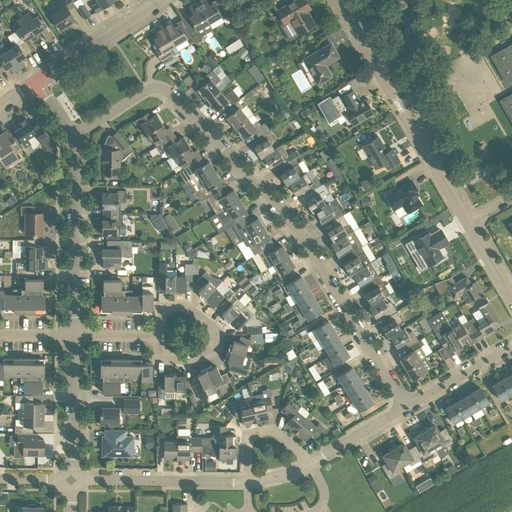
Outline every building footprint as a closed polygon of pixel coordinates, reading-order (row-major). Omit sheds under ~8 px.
[(75,19),(69,10),(75,6),(71,0),(59,0),(56,2),(60,8),(50,15),(60,29),(75,19)] [(91,5),(96,12),(115,0),(96,0),(97,2),(91,5)] [(205,0),(201,0),(197,3),(208,23),(209,23),(212,28),(223,20),(222,18),(229,14),(219,0),(218,0),(209,5),(205,0)] [(281,24),(290,40),(315,25),(306,10),(310,8),(305,0),(295,0),(276,11),(283,23),(281,24)] [(406,2),(397,0),(395,8),(405,9),(406,2)] [(204,39),(198,30),(208,23),(197,3),(189,7),(193,15),(183,22),(195,41),(196,41),(198,44),(204,39)] [(91,15),(86,7),(84,4),(77,8),(84,19),(91,15)] [(53,38),(45,27),(45,28),(37,16),(32,19),(28,13),(23,16),(34,34),(40,31),(47,42),(53,38)] [(28,38),(34,34),(23,16),(17,20),(21,27),(17,29),(24,40),(23,41),(30,53),(35,49),(28,38)] [(195,41),(183,22),(174,28),(170,21),(162,25),(179,54),(180,54),(175,46),(187,39),(190,44),(195,41)] [(175,56),(179,54),(162,25),(155,30),(159,37),(155,39),(160,48),(155,52),(160,60),(161,62),(172,55),(175,56)] [(225,48),(229,54),(243,45),(239,39),(225,48)] [(21,59),(30,53),(23,41),(7,51),(19,69),(25,65),(21,59)] [(332,75),(326,65),(339,57),(331,43),(302,60),(317,85),(332,75)] [(511,44),(492,56),(507,83),(511,79),(511,94),(501,101),(511,120),(511,44)] [(238,52),(244,57),(249,52),(243,47),(238,52)] [(13,73),(19,69),(7,51),(0,55),(0,72),(9,66),(13,73)] [(211,67),(205,64),(201,70),(208,73),(211,67)] [(248,70),(252,75),(259,70),(254,65),(254,64),(248,69),(248,70)] [(206,101),(220,89),(215,84),(221,80),(213,70),(200,80),(203,85),(197,90),(206,101)] [(187,85),(192,80),(193,80),(189,75),(183,80),(187,85)] [(226,110),(240,99),(232,89),(224,95),(220,89),(206,101),(215,111),(222,106),(226,110)] [(353,124),(363,119),(372,114),(364,100),(360,103),(353,91),(340,99),(338,96),(332,99),(330,96),(318,103),(329,123),(341,115),(341,114),(346,111),(353,124)] [(235,128),(248,118),(242,109),(243,108),(238,101),(240,99),(226,110),(230,115),(226,117),(235,128)] [(292,104),(288,100),(284,104),(288,108),(292,104)] [(303,118),(310,114),(307,108),(300,112),(303,118)] [(156,114),(150,118),(147,113),(133,122),(139,131),(143,129),(146,134),(162,124),(156,114)] [(290,119),(293,123),(294,123),(295,124),(297,123),(298,125),(300,124),(294,116),(290,119)] [(259,137),(270,130),(264,123),(261,126),(257,121),(253,124),(248,118),(235,128),(244,139),(255,131),(259,137)] [(21,126),(15,130),(25,147),(30,144),(33,149),(42,144),(43,143),(48,151),(55,146),(39,122),(31,127),(26,119),(19,124),(21,126)] [(169,127),(166,129),(162,124),(146,134),(152,143),(153,142),(157,147),(171,138),(175,136),(174,135),(171,138),(168,133),(171,131),(169,127)] [(273,149),(274,149),(271,144),(276,141),(269,131),(270,130),(259,137),(262,142),(254,147),(260,158),(263,157),(263,156),(274,150),(273,149)] [(17,155),(21,151),(8,131),(0,135),(0,139),(1,141),(0,141),(0,158),(5,168),(19,159),(17,155)] [(104,144),(104,146),(104,150),(102,150),(102,159),(104,160),(104,174),(119,175),(119,162),(133,150),(117,132),(111,137),(109,135),(107,137),(107,138),(106,140),(105,141),(104,144)] [(173,157),(190,146),(184,136),(174,143),(171,138),(157,147),(160,152),(164,149),(169,158),(173,156),(173,157)] [(393,149),(387,152),(378,137),(362,147),(375,170),(384,165),(387,169),(400,161),(393,149)] [(285,164),(295,158),(300,155),(297,149),(293,152),(290,148),(286,151),(282,144),(274,149),(273,149),(274,150),(263,156),(263,157),(269,167),(282,159),(285,164)] [(196,150),(193,152),(190,146),(173,157),(179,165),(180,164),(184,169),(179,172),(179,173),(200,160),(200,159),(202,158),(201,158),(198,160),(195,155),(199,153),(196,150)] [(331,157),(326,149),(320,153),(325,161),(331,157)] [(299,177),(305,174),(296,158),(300,155),(295,158),(285,164),(288,169),(280,174),(286,185),(289,184),(288,183),(300,177),(299,177)] [(326,161),(335,176),(341,173),(333,157),(326,161)] [(209,161),(203,164),(200,160),(179,173),(185,183),(188,181),(192,187),(215,172),(209,161)] [(40,174),(42,182),(50,180),(48,172),(40,174)] [(217,185),(221,182),(215,172),(192,187),(195,192),(193,193),(196,198),(198,197),(200,200),(200,201),(206,198),(220,190),(217,185)] [(311,192),(321,185),(315,175),(311,178),(307,173),(305,174),(299,177),(300,177),(288,183),(289,184),(295,194),(308,186),(311,192)] [(374,186),(370,180),(362,185),(366,191),(374,186)] [(407,213),(413,209),(421,204),(414,192),(417,190),(411,181),(386,196),(394,211),(402,206),(407,213)] [(325,204),(334,199),(330,193),(329,194),(324,184),(321,186),(321,185),(311,192),(314,197),(305,202),(312,212),(314,211),(315,211),(314,210),(325,204)] [(217,214),(240,200),(233,189),(224,195),(220,190),(206,198),(208,201),(216,213),(217,214)] [(118,193),(106,193),(102,193),(102,210),(103,210),(103,216),(120,216),(123,216),(123,214),(120,214),(120,201),(118,201),(118,193)] [(6,202),(10,206),(16,200),(12,195),(6,202)] [(332,221),(345,213),(336,197),(334,199),(325,204),(314,210),(315,211),(321,221),(329,216),(332,221)] [(370,205),(368,197),(361,199),(363,207),(370,205)] [(232,227),(247,217),(246,217),(240,220),(237,216),(246,210),(240,200),(217,214),(216,213),(209,217),(219,233),(231,226),(232,227)] [(353,202),(352,205),(354,209),(360,205),(357,200),(353,202)] [(34,206),(24,206),(21,206),(21,215),(25,215),(25,234),(43,234),(43,226),(46,226),(46,213),(34,213),(34,206)] [(171,215),(169,213),(162,218),(163,219),(166,223),(173,219),(171,216),(171,215)] [(344,236),(347,234),(344,228),(348,225),(342,215),(346,213),(345,213),(332,221),(335,227),(327,231),(333,242),(333,241),(333,242),(344,235),(344,236)] [(162,218),(160,214),(150,214),(150,218),(155,225),(163,219),(162,218)] [(122,223),(123,216),(120,216),(103,216),(103,217),(106,217),(106,223),(102,222),(101,235),(118,235),(118,234),(124,234),(126,232),(126,225),(124,223),(122,223)] [(243,241),(264,228),(257,217),(249,222),(247,217),(232,227),(241,242),(243,240),(243,241)] [(166,223),(171,231),(178,227),(173,219),(166,223)] [(373,228),(369,221),(364,225),(368,231),(373,228)] [(259,254),(274,244),(273,243),(269,245),(266,241),(270,238),(264,228),(243,241),(247,247),(249,246),(254,255),(258,253),(259,254)] [(348,254),(363,246),(362,245),(367,242),(359,228),(354,231),(353,230),(347,234),(344,236),(344,235),(333,242),(333,241),(333,242),(330,243),(337,254),(345,249),(348,254)] [(406,244),(421,269),(443,256),(438,248),(448,242),(440,229),(430,235),(429,233),(414,242),(413,240),(406,244)] [(383,246),(378,237),(374,240),(375,242),(373,243),(376,249),(383,246)] [(35,239),(25,239),(17,239),(17,245),(25,245),(25,252),(20,252),(20,257),(45,258),(45,247),(39,247),(39,246),(34,245),(35,239)] [(103,268),(113,268),(121,268),(121,256),(132,256),(132,252),(137,252),(137,247),(132,247),(132,241),(107,241),(107,248),(101,248),(101,256),(103,256),(103,268)] [(391,249),(397,246),(394,241),(388,244),(391,249)] [(187,252),(193,249),(189,243),(184,246),(187,252)] [(268,269),(289,256),(282,245),(276,248),(274,244),(259,254),(268,269)] [(363,267),(371,262),(370,262),(361,247),(363,246),(348,254),(351,259),(343,264),(350,275),(352,274),(353,274),(352,273),(363,267)] [(289,276),(286,271),(295,266),(289,256),(268,269),(271,274),(273,273),(279,282),(289,276)] [(45,268),(45,258),(20,257),(20,263),(17,263),(17,275),(34,275),(34,269),(38,269),(38,268),(45,268)] [(228,270),(234,265),(231,260),(225,265),(228,270)] [(392,260),(387,263),(386,266),(390,272),(397,268),(396,267),(393,261),(392,260)] [(176,293),(176,276),(176,271),(166,270),(167,263),(160,262),(159,282),(165,282),(165,291),(169,291),(169,293),(176,293)] [(359,284),(367,279),(370,284),(380,278),(374,267),(375,266),(373,263),(372,263),(371,262),(363,267),(352,273),(353,274),(352,274),(359,284)] [(192,266),(192,264),(185,264),(185,276),(176,276),(176,293),(182,293),(182,291),(186,291),(186,274),(192,274),(192,272),(192,266)] [(200,295),(204,300),(222,281),(220,279),(213,277),(206,271),(196,282),(202,287),(198,291),(201,294),(200,295)] [(240,285),(246,280),(241,275),(235,280),(240,285)] [(292,293),(306,285),(301,276),(283,287),(288,295),(292,293)] [(477,282),(471,285),(467,277),(456,283),(452,277),(448,279),(434,284),(441,294),(448,290),(454,299),(462,294),(467,303),(483,293),(477,282)] [(385,297),(390,294),(380,278),(370,284),(373,289),(365,294),(371,305),(371,304),(372,305),(382,298),(385,297)] [(43,279),(33,279),(25,279),(25,290),(42,290),(43,290),(43,279)] [(248,279),(241,286),(245,291),(253,285),(248,279)] [(121,280),(113,280),(103,280),(103,291),(104,291),(121,291),(121,280)] [(234,292),(224,282),(221,285),(206,301),(209,304),(210,303),(213,306),(217,302),(223,307),(233,296),(232,295),(234,292)] [(297,302),(311,293),(306,285),(292,293),(297,302)] [(253,296),(259,292),(254,286),(248,290),(253,296)] [(420,290),(422,296),(429,292),(427,287),(420,290)] [(25,290),(22,290),(14,289),(14,294),(4,294),(4,305),(3,305),(3,307),(3,311),(45,312),(45,295),(42,295),(42,290),(25,290)] [(132,313),(132,295),(132,291),(121,291),(104,291),(104,296),(101,296),(101,312),(132,313)] [(153,293),(149,293),(142,293),(142,295),(132,295),(132,313),(142,313),(142,309),(146,309),(146,311),(152,311),(153,293)] [(303,311),(317,302),(311,293),(297,302),(303,311)] [(245,294),(240,300),(245,304),(250,298),(245,294)] [(229,324),(241,312),(233,303),(236,299),(233,296),(223,307),(225,310),(222,314),(225,317),(223,318),(229,324)] [(386,317),(396,311),(391,301),(386,304),(383,299),(386,297),(385,297),(382,298),(372,305),(371,304),(371,305),(368,306),(375,317),(383,312),(386,317)] [(308,319),(313,316),(322,311),(317,302),(303,311),(308,319)] [(478,340),(483,337),(495,330),(493,327),(501,322),(489,302),(479,309),(486,321),(478,326),(473,318),(467,321),(478,340)] [(401,329),(404,327),(401,329),(398,324),(402,321),(396,311),(386,317),(389,322),(381,327),(388,338),(390,337),(390,336),(401,330),(401,329)] [(462,345),(452,328),(442,311),(427,319),(435,333),(437,336),(437,335),(444,347),(449,345),(452,350),(462,345)] [(237,328),(244,321),(247,318),(241,312),(229,324),(232,327),(234,325),(237,328)] [(478,340),(467,321),(463,314),(458,318),(461,322),(452,328),(462,345),(467,341),(470,345),(478,340)] [(418,321),(421,326),(427,322),(424,317),(418,321)] [(333,329),(328,320),(314,329),(316,333),(319,338),(333,329)] [(247,334),(262,333),(262,324),(247,326),(247,334)] [(408,347),(418,340),(413,331),(408,334),(404,327),(401,329),(401,330),(390,336),(390,337),(396,347),(405,342),(408,347)] [(325,347),(338,338),(333,329),(319,338),(325,347)] [(228,350),(244,355),(247,345),(251,343),(250,340),(240,337),(238,342),(233,341),(232,345),(230,344),(228,350)] [(330,355),(344,347),(338,338),(325,347),(330,355)] [(420,361),(427,357),(421,346),(424,344),(421,339),(418,341),(418,340),(408,347),(407,347),(411,353),(400,359),(406,369),(420,361)] [(342,360),(349,356),(344,347),(330,355),(322,360),(328,369),(334,365),(336,369),(344,364),(342,360)] [(450,357),(444,348),(444,347),(438,350),(444,360),(450,357)] [(252,358),(244,355),(228,350),(226,356),(228,357),(227,361),(232,362),(230,370),(246,375),(252,358)] [(280,366),(290,373),(291,374),(298,356),(297,356),(296,356),(289,360),(280,366)] [(44,359),(14,359),(3,359),(3,363),(3,366),(3,376),(13,376),(13,381),(24,381),(41,381),(41,376),(44,376),(44,359)] [(142,360),(131,360),(100,360),(100,376),(103,376),(103,381),(120,382),(131,382),(131,377),(142,377),(142,364),(142,360)] [(426,371),(420,361),(406,369),(412,379),(426,371)] [(152,380),(152,362),(145,362),(145,364),(142,364),(142,377),(141,380),(152,380)] [(216,366),(212,368),(211,366),(205,369),(216,392),(217,392),(215,388),(230,382),(225,373),(221,375),(216,366)] [(299,376),(302,369),(295,366),(292,373),(299,376)] [(343,384),(357,376),(351,367),(338,375),(343,384)] [(191,403),(201,399),(216,392),(205,369),(200,371),(201,373),(197,375),(200,381),(191,385),(191,392),(191,403)] [(175,390),(175,373),(168,373),(168,375),(164,375),(164,380),(158,380),(158,398),(174,398),(174,390),(175,390)] [(181,375),(181,373),(175,373),(175,390),(185,390),(188,393),(190,390),(191,392),(191,385),(191,380),(185,380),(185,375),(181,375)] [(509,395),(511,392),(511,379),(510,375),(501,380),(509,395)] [(348,393),(362,385),(357,376),(343,384),(348,393)] [(500,400),(509,395),(501,380),(492,386),(500,400)] [(42,391),(42,381),(41,381),(24,381),(24,391),(42,391)] [(120,392),(120,382),(103,381),(102,381),(102,392),(120,392)] [(354,402),(368,394),(362,385),(348,393),(354,402)] [(489,402),(486,396),(480,388),(472,393),(480,407),(489,402)] [(273,409),(270,399),(269,395),(263,397),(263,393),(250,396),(256,422),(259,421),(269,418),(267,410),(273,409)] [(471,412),(480,407),(472,393),(463,398),(471,412)] [(359,411),(364,408),(373,403),(368,394),(354,402),(359,411)] [(33,395),(23,395),(16,395),(16,409),(18,409),(18,414),(44,415),(44,404),(37,404),(37,402),(33,402),(33,395)] [(253,423),(256,422),(250,396),(244,398),(246,405),(240,406),(239,403),(232,404),(236,418),(241,416),(243,424),(253,422),(253,423)] [(462,417),(471,412),(463,398),(454,403),(462,417)] [(100,424),(119,424),(119,412),(123,412),(123,413),(139,413),(139,399),(123,399),(123,408),(111,408),(101,407),(101,413),(100,413),(100,424)] [(293,430),(292,431),(295,433),(307,418),(297,410),(299,407),(290,399),(281,410),(290,418),(285,424),(293,430)] [(453,423),(462,417),(454,403),(445,409),(453,423)] [(214,418),(219,412),(213,407),(207,413),(214,418)] [(225,416),(229,420),(233,416),(228,412),(225,416)] [(44,425),(44,415),(18,414),(18,420),(16,420),(16,426),(15,426),(15,433),(17,433),(38,434),(38,433),(33,433),(33,426),(37,426),(37,425),(44,425)] [(297,434),(298,434),(305,440),(310,434),(315,438),(324,427),(319,423),(316,426),(307,418),(295,433),(297,434)] [(434,447),(438,454),(444,450),(442,448),(452,442),(449,437),(444,429),(445,431),(440,434),(435,425),(430,428),(427,427),(423,430),(434,447)] [(226,426),(216,426),(214,426),(213,436),(210,438),(202,438),(202,446),(235,446),(236,435),(226,435),(226,426)] [(337,427),(331,432),(335,437),(341,432),(337,427)] [(466,436),(461,428),(457,430),(462,438),(466,436)] [(126,430),(115,430),(105,430),(105,436),(102,436),(102,456),(113,456),(113,453),(129,454),(129,436),(126,436),(126,430)] [(438,454),(434,447),(423,430),(420,432),(419,434),(414,437),(419,446),(414,449),(413,447),(420,459),(422,463),(431,457),(432,459),(438,455),(438,454)] [(38,439),(38,434),(17,433),(17,435),(10,435),(10,446),(14,446),(14,457),(23,457),(23,455),(43,455),(44,439),(38,439)] [(196,451),(196,438),(189,437),(190,435),(177,435),(177,441),(176,460),(179,460),(179,459),(189,459),(189,451),(196,451)] [(146,447),(155,447),(155,436),(146,436),(146,447)] [(176,460),(177,441),(164,441),(164,437),(158,437),(157,451),(163,451),(163,459),(173,459),(173,460),(176,460)] [(214,456),(219,457),(218,460),(226,460),(226,457),(235,457),(235,446),(202,446),(202,438),(196,438),(196,451),(202,451),(202,452),(214,456)] [(414,449),(409,452),(404,443),(398,446),(396,446),(392,448),(403,466),(409,462),(411,465),(420,459),(413,447),(414,449)] [(397,469),(403,466),(392,448),(389,450),(388,452),(383,455),(388,464),(383,467),(382,465),(381,465),(389,478),(399,472),(397,469)] [(471,463),(467,456),(460,460),(464,467),(471,463)] [(205,470),(216,471),(216,461),(205,461),(205,470)] [(368,478),(372,486),(379,482),(374,474),(368,478)] [(423,481),(427,488),(434,484),(430,477),(423,481)]
